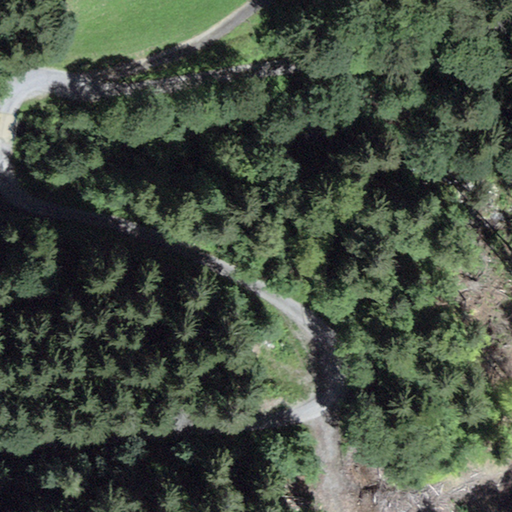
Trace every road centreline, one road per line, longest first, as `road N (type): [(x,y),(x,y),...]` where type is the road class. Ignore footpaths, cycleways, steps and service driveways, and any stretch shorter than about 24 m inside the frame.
road 1 (track): [(92,88),(38,79),(16,95),(0,153),(13,189),(155,236),(299,312),(319,327),(334,359),(334,385),(321,407),(292,418),(0,455)]
road 2 (unclassified): [(511,59),(322,64),(151,88),(92,88)]
